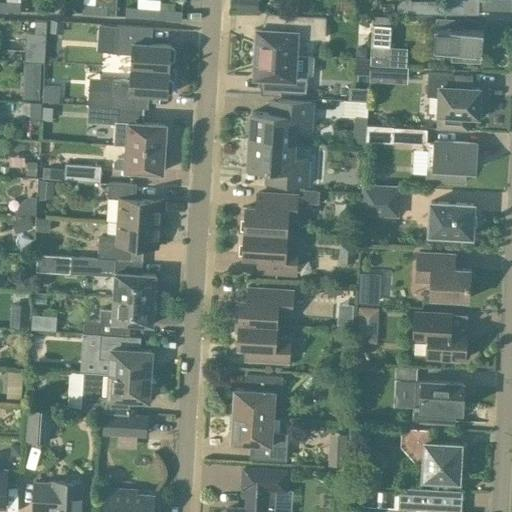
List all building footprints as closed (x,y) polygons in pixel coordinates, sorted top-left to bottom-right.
[(446,0),(446,13),(458,13),(458,0),(446,0)] [(511,0),(479,0),(479,9),(511,10),(511,0)] [(427,13),(426,1),(411,1),(411,14),(427,13)] [(20,3),(5,2),(4,11),(20,11),(20,3)] [(82,14),(95,14),(95,4),(82,3),(82,14)] [(95,14),(107,15),(108,5),(95,4),(95,14)] [(125,17),(138,18),(138,8),(126,7),(125,17)] [(138,18),(150,18),(151,8),(138,8),(138,18)] [(168,20),(181,20),(181,12),(169,11),(168,20)] [(256,52),(296,55),(297,39),(309,40),(325,38),(326,17),(311,15),(285,14),(284,30),(254,28),(254,42),(256,42),(256,52)] [(462,60),(479,61),(480,51),(482,51),(483,30),(454,28),(455,19),(436,18),(435,27),(434,49),(463,50),(462,60)] [(35,20),(34,33),(45,34),(46,21),(35,20)] [(371,56),(387,57),(388,46),(389,46),(390,25),(372,24),(371,56)] [(175,59),(175,48),(171,44),(143,43),(144,27),(117,25),(115,53),(132,54),(131,67),(169,69),(170,61),(175,59)] [(25,48),(24,60),(41,62),(44,62),(44,61),(44,49),(25,48)] [(281,91),(306,93),(307,75),(313,75),(314,56),(296,55),(256,52),(255,62),(252,62),(252,76),(281,78),(281,91)] [(24,60),(24,74),(40,75),(41,62),(24,60)] [(169,78),(169,69),(131,67),(130,80),(113,79),(113,89),(89,88),(88,104),(98,105),(140,108),(140,93),(168,94),(173,91),(173,81),(169,78)] [(437,130),(469,131),(469,115),(478,116),(480,88),(453,86),(453,74),(428,72),(427,96),(439,97),(438,114),(437,130)] [(42,101),(57,100),(57,82),(42,83),(42,101)] [(345,115),(366,116),(366,87),(346,87),(345,115)] [(250,139),(294,142),(295,126),(311,127),(312,101),(278,99),(277,113),(252,111),(250,139)] [(46,104),(45,124),(59,125),(60,105),(46,104)] [(127,145),(164,147),(166,124),(143,122),(144,108),(140,108),(98,105),(97,121),(115,122),(115,134),(127,134),(127,145)] [(354,129),(353,144),(365,144),(365,141),(366,125),(367,117),(355,116),(355,118),(354,129)] [(365,141),(393,143),(394,126),(366,125),(365,141)] [(427,142),(427,128),(394,126),(393,140),(427,142)] [(273,183),(307,185),(309,159),(293,158),(294,142),(250,139),(249,167),(274,169),(273,183)] [(427,180),(465,182),(465,169),(476,169),(477,142),(434,140),(434,149),(429,149),(427,180)] [(113,168),(163,171),(164,147),(127,145),(126,157),(118,156),(114,160),(113,168)] [(64,179),(100,182),(101,165),(65,163),(64,179)] [(120,197),(118,221),(160,223),(161,200),(136,198),(137,184),(109,182),(108,197),(120,197)] [(360,215),(399,217),(401,185),(362,183),(360,215)] [(319,190),(303,189),(302,202),(318,203),(319,190)] [(245,231),(286,233),(287,217),(297,218),(299,198),(263,196),(262,207),(246,206),(245,231)] [(429,233),(472,236),(473,227),(479,225),(480,216),(473,213),(474,203),(431,201),(429,233)] [(160,223),(118,221),(117,233),(99,237),(97,257),(98,257),(132,260),(133,245),(158,247),(160,223)] [(254,271),(297,274),(298,249),(285,248),(286,233),(245,231),(243,256),(255,257),(254,271)] [(431,296),(469,298),(470,268),(448,267),(449,253),(418,251),(417,279),(431,280),(431,296)] [(137,273),(138,260),(132,260),(98,257),(97,257),(71,256),(70,272),(116,275),(114,296),(155,299),(156,274),(137,273)] [(239,323),(277,325),(278,313),(292,314),(294,290),(249,287),(248,299),(241,299),(239,323)] [(358,289),(357,300),(375,301),(376,290),(358,289)] [(101,334),(124,335),(125,322),(153,324),(155,299),(114,296),(113,310),(101,309),(101,321),(85,319),(84,333),(101,334)] [(339,303),(337,324),(352,326),(354,304),(339,303)] [(11,313),(11,325),(28,326),(28,314),(29,305),(12,304),(11,313)] [(357,306),(357,345),(376,346),(377,307),(357,306)] [(427,356),(465,358),(467,328),(445,327),(445,312),(414,311),(412,342),(428,343),(427,356)] [(32,314),(31,329),(44,329),(45,315),(32,314)] [(245,359),(289,362),(291,338),(276,337),(277,325),(239,323),(237,346),(245,347),(245,359)] [(111,373),(150,375),(152,350),(128,349),(129,336),(124,335),(101,334),(99,358),(112,359),(111,373)] [(395,366),(395,379),(416,380),(416,379),(417,367),(395,366)] [(111,373),(81,371),(81,372),(86,372),(84,408),(82,407),(82,409),(136,412),(137,399),(149,400),(150,375),(111,373)] [(233,414),(273,417),(275,392),(281,392),(282,375),(249,374),(249,389),(235,388),(233,414)] [(414,419),(454,421),(455,408),(463,408),(464,382),(416,379),(416,380),(414,419)] [(25,440),(50,442),(52,409),(27,408),(25,440)] [(103,413),(102,432),(156,436),(157,416),(103,413)] [(257,458),(286,459),(287,433),(272,432),(273,417),(233,414),(232,441),(258,443),(257,458)] [(423,478),(459,480),(461,442),(433,441),(434,428),(402,426),(401,445),(417,462),(424,462),(423,478)] [(287,470),(245,467),(243,486),(248,486),(247,509),(227,508),(227,511),(284,511),(285,511),(276,511),(277,488),(286,488),(287,470)] [(81,511),(83,481),(53,480),(53,482),(35,481),(33,511),(37,511),(81,511)] [(433,511),(434,509),(437,509),(438,488),(398,486),(397,507),(419,508),(418,511),(433,511)] [(105,511),(157,511),(158,506),(154,504),(154,495),(136,494),(136,490),(107,488),(105,511)]
